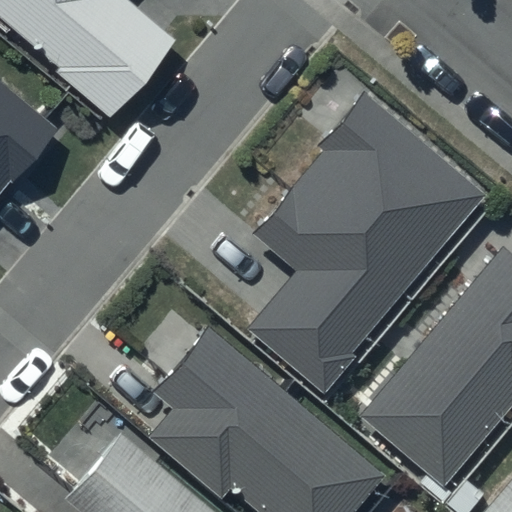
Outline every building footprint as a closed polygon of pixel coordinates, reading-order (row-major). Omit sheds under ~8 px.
[(0,0),(0,14),(54,61),(51,65),(105,111),(172,33),(132,0),(0,0)] [(0,203),(62,133),(0,78),(0,203)] [(485,193),(362,91),(317,145),(324,150),(255,232),(300,270),(251,328),(322,388),(485,193)] [(511,247),(501,238),(358,407),(441,479),(511,396),(511,247)] [(169,400),(144,429),(215,490),(224,480),(261,511),(341,511),(380,467),(205,319),(150,384),(169,400)] [(78,505),(72,511),(222,511),(119,424),(61,490),(78,505)] [(511,511),(511,465),(474,510),(476,511),(511,511)]
